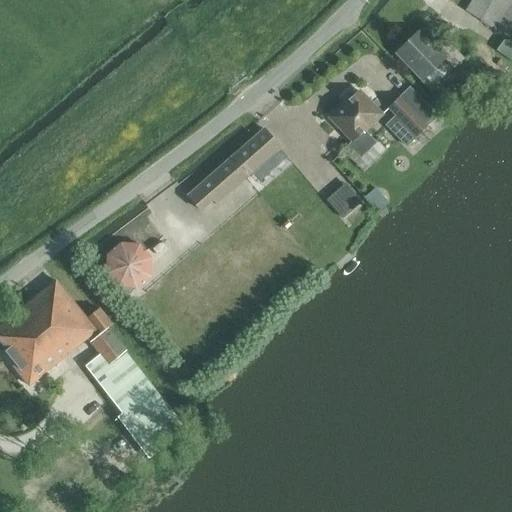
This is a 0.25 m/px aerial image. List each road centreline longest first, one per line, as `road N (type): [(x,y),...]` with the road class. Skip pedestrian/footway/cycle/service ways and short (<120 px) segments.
road 1 (unclassified): [(0,284),(141,186),(358,0)]
road 2 (track): [(165,0),(254,94)]
